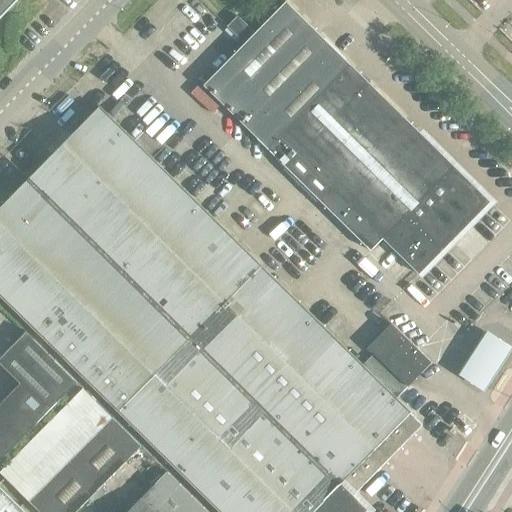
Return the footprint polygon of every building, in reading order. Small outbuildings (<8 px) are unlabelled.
[(0,0),(0,19),(18,0),(0,0)] [(263,0),(272,8),(280,0),(263,0)] [(351,65),(287,1),(204,85),(268,149),(351,65)] [(238,16),(228,27),(244,42),(254,32),(238,16)] [(490,202),(351,65),(268,149),(371,251),(382,239),(418,274),(455,237),(460,240),(466,229),(464,228),(490,202)] [(99,107),(74,132),(28,180),(190,339),(261,266),(99,107)] [(190,339),(28,180),(0,208),(0,296),(118,412),(190,339)] [(423,424),(396,398),(408,386),(431,362),(391,323),(368,347),(374,353),(362,365),(261,266),(190,339),(118,412),(220,511),(362,511),(365,509),(352,497),(423,424)] [(511,350),(511,342),(488,328),(462,374),(488,391),(511,350)] [(25,332),(0,357),(0,363),(20,383),(0,403),(0,460),(77,382),(25,332)] [(38,511),(75,511),(141,446),(112,418),(81,388),(0,470),(0,473),(29,502),(29,503),(38,511)] [(207,511),(167,473),(128,511),(207,511)] [(26,511),(0,486),(0,511),(26,511)]
